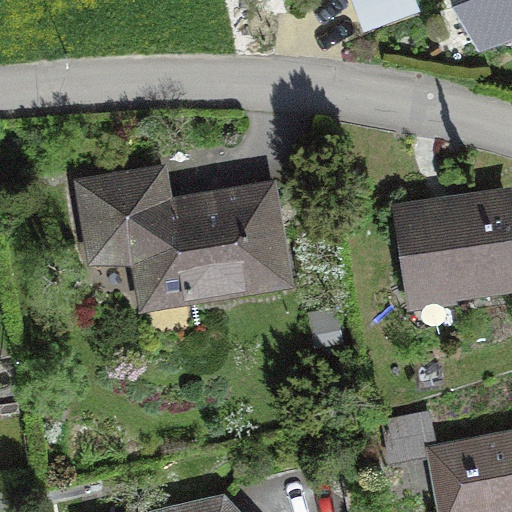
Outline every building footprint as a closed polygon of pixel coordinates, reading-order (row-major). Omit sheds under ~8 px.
[(415,0),(351,0),(364,33),(420,12),(415,0)] [(511,0),(460,0),(481,53),(511,40),(511,0)] [(265,193),(147,213),(141,176),(77,187),(90,261),(136,262),(143,305),(280,282),(265,193)] [(511,285),(511,256),(503,198),(432,208),(432,205),(395,211),(409,308),(411,308),(409,295),(443,290),(444,296),(511,285)] [(431,454),(442,511),(502,511),(511,510),(511,439),(433,454),(426,420),(380,429),(387,462),(431,454)]
